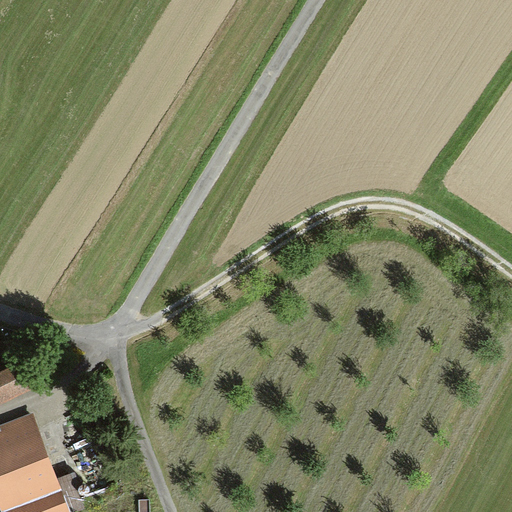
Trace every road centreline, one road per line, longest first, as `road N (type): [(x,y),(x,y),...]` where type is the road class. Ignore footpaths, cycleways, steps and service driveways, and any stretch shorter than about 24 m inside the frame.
road 1 (track): [(109,332),(160,319),(339,207),(378,200),(450,224),(511,269)]
road 2 (residential): [(312,0),(136,301),(109,332)]
